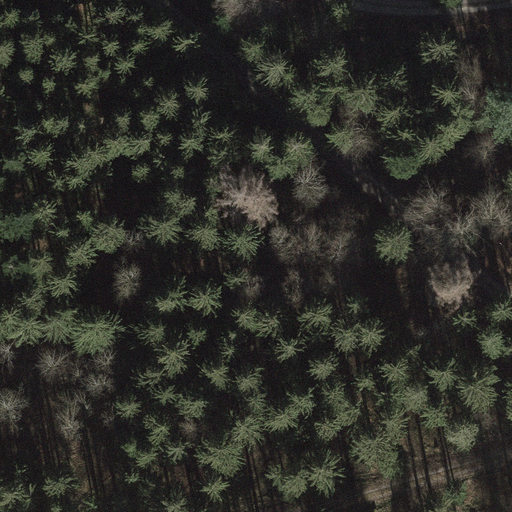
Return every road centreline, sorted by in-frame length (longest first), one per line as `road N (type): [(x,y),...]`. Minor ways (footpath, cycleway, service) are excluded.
road 1 (track): [(156,0),(511,303)]
road 2 (track): [(310,511),(511,453)]
road 3 (track): [(497,0),(423,9),(342,0)]
